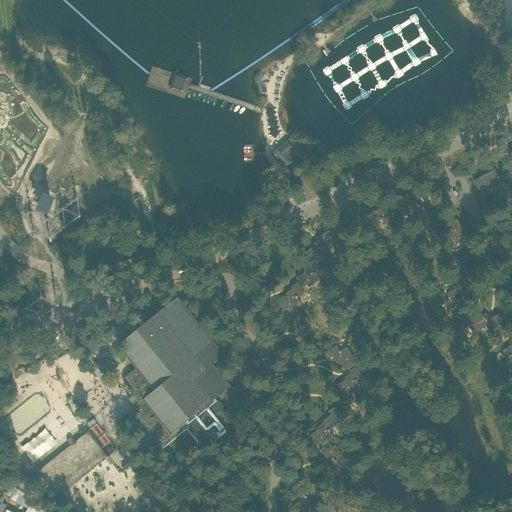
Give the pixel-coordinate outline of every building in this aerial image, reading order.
[(288,169),(293,175),(302,167),(293,158),(292,160),(288,156),(294,150),(286,141),(271,155),(284,168),(286,165),(289,168),(288,169)] [(474,182),(482,196),(502,184),(494,171),(474,182)] [(415,219),(420,216),(426,211),(422,206),(420,207),(414,200),(412,201),(406,193),(403,196),(401,193),(395,197),(399,203),(394,207),(398,213),(400,211),(405,217),(411,213),(415,219)] [(42,198),(35,211),(37,212),(39,212),(49,217),(53,203),(42,198)] [(395,215),(398,213),(394,207),(392,203),(384,209),(382,206),(375,212),(373,210),(367,214),(375,224),(381,220),(385,226),(397,218),(395,215)] [(440,237),(447,232),(449,230),(445,224),(444,225),(439,218),(436,219),(431,211),(427,214),(426,211),(420,216),(423,221),(420,223),(429,235),(435,231),(440,237)] [(449,230),(447,232),(455,243),(461,239),(465,245),(476,238),(472,232),(470,233),(464,226),(462,227),(457,219),(453,222),(451,219),(445,224),(449,230)] [(305,258),(310,265),(316,274),(322,270),(317,262),(320,261),(329,255),(325,248),(331,244),(329,240),(334,236),(330,230),(318,237),(319,239),(312,245),(313,247),(305,252),(308,256),(305,258)] [(290,287),(292,289),(297,297),(303,294),(300,289),(305,286),(307,288),(320,280),(316,274),(310,265),(303,270),(304,272),(296,278),(299,282),(290,287)] [(456,280),(453,282),(459,290),(465,286),(470,283),(472,287),(475,284),(471,278),(480,272),(476,267),(468,272),(464,267),(457,272),(462,280),(458,283),(456,280)] [(446,294),(451,302),(455,299),(460,307),(466,303),(467,302),(461,294),(468,289),(465,286),(459,290),(453,282),(450,284),(454,289),(446,294)] [(287,309),(289,312),(295,308),(300,305),(296,299),(297,297),(292,289),(284,294),(286,296),(278,302),(280,305),(278,307),(282,313),(287,309)] [(127,399),(132,405),(131,410),(158,444),(153,448),(163,460),(168,456),(173,463),(184,453),(186,455),(232,418),(228,414),(236,407),(224,392),(230,387),(212,365),(223,356),(177,298),(117,346),(135,370),(124,378),(133,390),(133,395),(127,399)] [(456,315),(462,323),(467,319),(465,315),(462,311),(468,306),(466,303),(460,307),(455,299),(451,302),(454,306),(446,312),(451,319),(456,315)] [(295,308),(289,312),(291,315),(287,317),(293,325),(291,327),(296,334),(294,335),(298,341),(308,335),(304,328),(309,325),(301,312),(298,313),(295,308)] [(467,319),(462,323),(459,325),(463,330),(468,327),(473,335),(480,330),(476,325),(485,319),(482,315),(481,313),(472,320),(468,313),(465,315),(467,319)] [(485,313),(482,315),(485,319),(476,325),(480,330),(485,327),(491,334),(498,329),(494,324),(502,319),(498,313),(490,319),(485,313)] [(511,371),(511,343),(504,350),(509,356),(502,360),(511,372),(511,371)] [(348,369),(349,370),(355,366),(352,361),(354,359),(346,347),(340,351),(335,345),(325,352),(329,358),(331,357),(337,364),(339,363),(344,371),(348,369)] [(337,391),(341,397),(347,393),(349,396),(361,388),(356,381),(362,377),(355,366),(349,370),(351,373),(343,378),(345,380),(337,385),(339,389),(337,391)] [(235,398),(244,390),(238,383),(229,390),(235,398)] [(328,411),(331,415),(335,421),(338,419),(340,422),(352,414),(347,407),(354,403),(349,396),(347,393),(341,397),(342,398),(335,403),(336,406),(328,411)] [(322,446),(327,442),(333,438),(329,432),(335,427),(332,423),(335,421),(331,415),(322,420),(324,422),(316,427),(318,430),(310,435),(312,439),(310,441),(314,447),(320,443),(322,446)] [(327,442),(322,446),(323,448),(320,450),(325,458),(323,460),(328,467),(326,469),(330,475),(339,468),(335,462),(342,457),(333,444),(330,446),(327,442)] [(131,490),(134,478),(131,472),(122,470),(119,471),(120,466),(112,464),(109,465),(108,469),(105,461),(105,464),(98,466),(100,469),(95,470),(103,482),(103,483),(105,476),(110,473),(113,477),(114,473),(116,479),(114,480),(111,492),(115,491),(117,497),(121,498),(117,500),(123,509),(126,497),(132,498),(135,496),(131,490)] [(10,497),(9,500),(27,509),(30,501),(32,497),(15,488),(10,497)] [(315,511),(310,503),(303,508),(299,502),(288,509),(290,511),(315,511)] [(1,503),(0,504),(0,511),(10,511),(6,510),(8,507),(1,503)]
